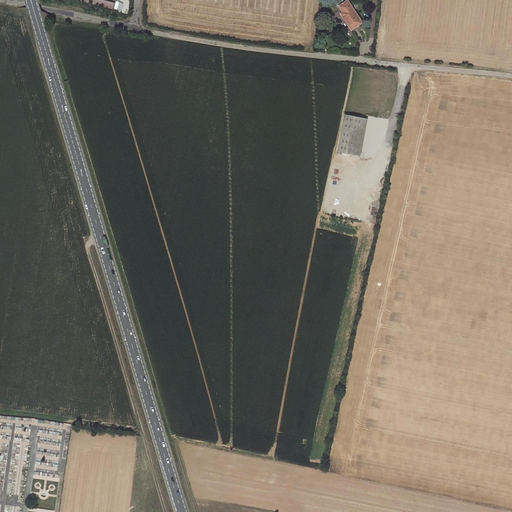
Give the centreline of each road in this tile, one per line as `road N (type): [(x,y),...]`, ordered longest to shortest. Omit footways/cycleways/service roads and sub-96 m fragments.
road 1 (secondary): [(182,511),(30,0)]
road 2 (unclassified): [(511,76),(216,46),(134,28)]
road 3 (unclassified): [(0,0),(134,28)]
